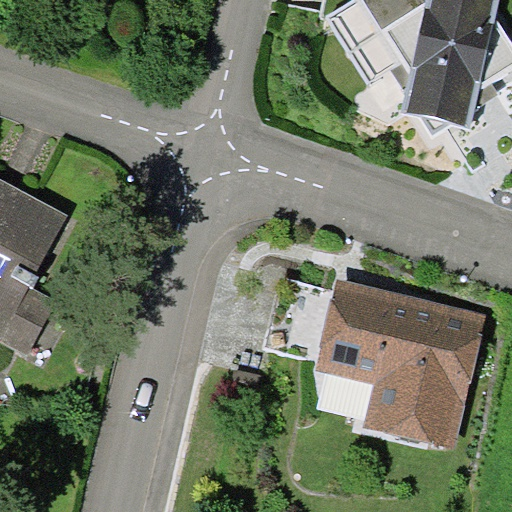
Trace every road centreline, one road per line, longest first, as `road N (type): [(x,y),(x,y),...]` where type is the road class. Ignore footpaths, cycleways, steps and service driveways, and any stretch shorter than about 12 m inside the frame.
road 1 (residential): [(119,511),(208,148)]
road 2 (residential): [(208,148),(511,254)]
road 3 (residential): [(0,78),(208,148)]
road 4 (residential): [(208,148),(242,0)]
